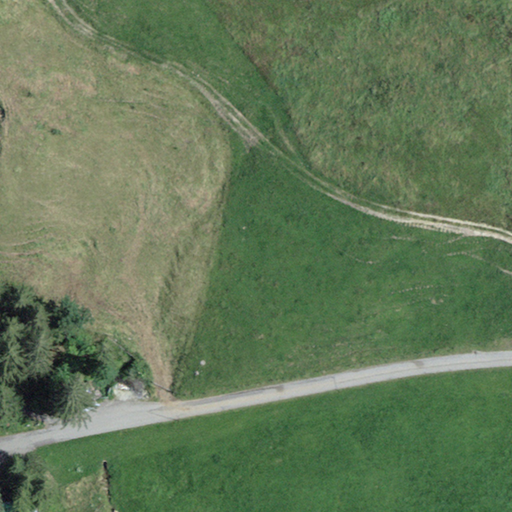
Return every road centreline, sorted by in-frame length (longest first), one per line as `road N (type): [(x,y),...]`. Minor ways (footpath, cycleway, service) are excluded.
road 1 (track): [(511,241),(375,198),(242,143),(184,68),(76,20),(65,0)]
road 2 (unclassified): [(0,449),(379,371),(511,361)]
